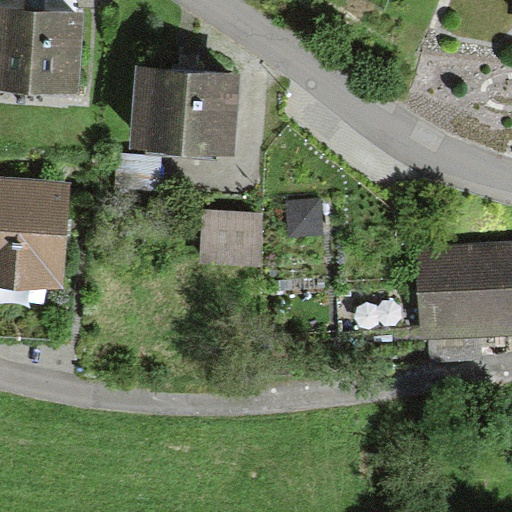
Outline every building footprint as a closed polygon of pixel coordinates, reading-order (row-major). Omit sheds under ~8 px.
[(20,83),(65,82),(65,57),(73,57),(72,3),(38,4),(38,0),(14,0),(14,4),(0,3),(0,75),(19,76),(20,83)] [(134,143),(226,142),(225,67),(198,67),(198,58),(163,59),(164,68),(132,68),(134,143)] [(0,274),(49,274),(47,201),(59,201),(59,179),(0,181),(0,274)] [(207,217),(205,270),(267,272),(269,219),(207,217)] [(511,240),(416,248),(424,354),(476,350),(474,323),(511,320),(511,240)]
